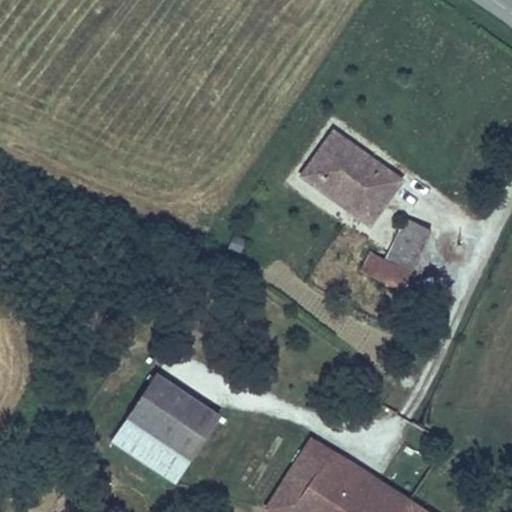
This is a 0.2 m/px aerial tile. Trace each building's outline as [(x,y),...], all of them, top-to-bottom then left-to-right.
[(296,173),(351,212),(363,196),(368,199),(375,189),(387,198),(403,177),(330,126),(296,173)] [(369,224),(387,198),(375,189),(368,199),(363,196),(351,212),(369,224)] [(367,250),(357,271),(399,291),(428,229),(402,217),(383,258),(367,250)] [(232,233),(224,247),(237,254),(245,241),(232,233)] [(154,369),(124,416),(189,458),(219,412),(154,369)] [(108,441),(173,483),(189,458),(124,416),(108,441)] [(263,509),(267,511),(291,511),(332,448),(311,434),(263,509)] [(332,448),(291,511),(397,511),(408,496),(332,448)] [(431,511),(408,496),(397,511),(431,511)]
